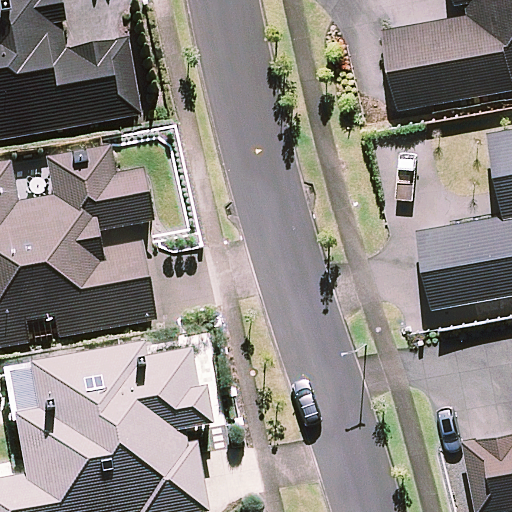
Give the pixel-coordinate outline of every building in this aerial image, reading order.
[(61,0),(0,0),(0,140),(145,115),(132,41),(71,52),(61,0)] [(511,0),(463,0),(466,14),(390,29),(406,109),(511,87),(511,0)] [(511,129),(496,132),(511,215),(425,230),(439,307),(511,294),(511,129)] [(116,144),(51,158),(0,168),(0,349),(30,343),(26,323),(59,317),(63,337),(160,317),(145,244),(108,252),(104,233),(158,222),(147,172),(123,177),(116,144)] [(198,342),(147,352),(145,345),(8,373),(29,475),(0,481),(0,511),(211,511),(194,428),(215,424),(198,342)] [(511,431),(471,438),(474,458),(449,462),(457,507),(482,503),(483,511),(486,511),(511,507),(511,431)]
